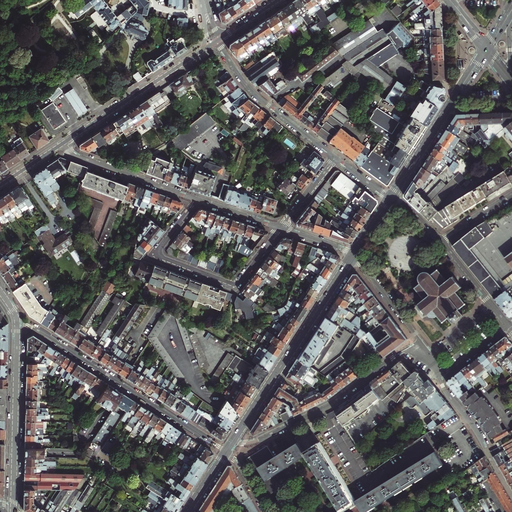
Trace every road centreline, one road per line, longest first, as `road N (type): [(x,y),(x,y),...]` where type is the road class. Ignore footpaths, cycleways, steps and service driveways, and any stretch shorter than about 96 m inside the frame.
road 1 (residential): [(17,321),(225,451)]
road 2 (tertiary): [(232,441),(353,253)]
road 3 (residential): [(280,227),(229,283),(159,254),(196,199)]
road 4 (residential): [(232,441),(252,442),(328,405),(422,343)]
road 5 (tertiary): [(17,321),(12,507)]
road 6 (tertiary): [(208,46),(64,142)]
road 7 (residential): [(335,158),(249,89),(218,39)]
road 8 (residential): [(64,142),(77,156),(196,199)]
road 9 (residential): [(440,372),(511,495)]
